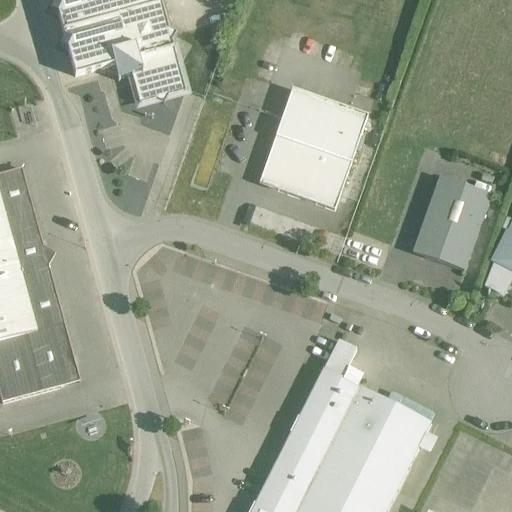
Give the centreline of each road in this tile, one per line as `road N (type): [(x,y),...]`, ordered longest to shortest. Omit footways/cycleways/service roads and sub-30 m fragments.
road 1 (unclassified): [(498,389),(486,357),(336,277),(192,230),(149,228),(103,242)]
road 2 (unclassified): [(150,511),(162,467),(103,242)]
road 3 (unclassified): [(103,242),(43,54)]
